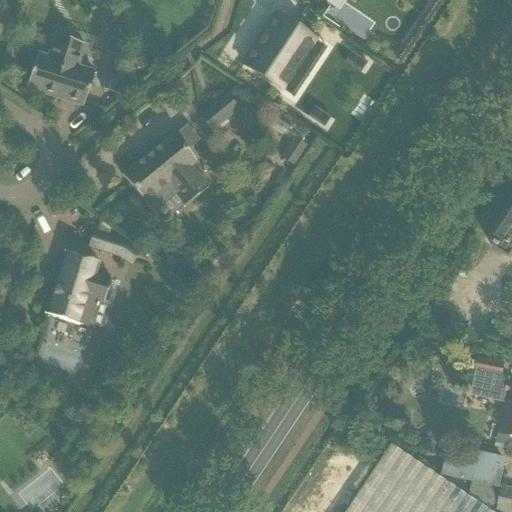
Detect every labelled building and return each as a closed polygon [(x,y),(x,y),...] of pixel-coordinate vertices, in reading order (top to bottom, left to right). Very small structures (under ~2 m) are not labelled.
[(275,15),(242,65),(282,91),(315,41),(275,15)] [(84,45),(54,35),(47,57),(37,54),(25,89),(82,108),(94,72),(77,67),(84,45)] [(350,52),(343,62),(360,73),(367,63),(350,52)] [(227,95),(199,118),(211,132),(238,109),(227,95)] [(314,107),(307,117),(323,128),(330,118),(314,107)] [(196,163),(173,134),(122,176),(152,213),(175,195),(185,207),(208,188),(191,167),(196,163)] [(294,140),(280,158),(291,166),(304,147),(294,140)] [(511,213),(490,246),(510,259),(511,255),(511,213)] [(88,248),(118,257),(123,241),(93,232),(88,248)] [(95,274),(99,263),(64,252),(44,315),(79,326),(79,324),(88,327),(96,301),(103,303),(111,279),(95,274)] [(511,437),(511,382),(508,382),(509,378),(501,376),(504,364),(478,358),(472,389),(504,396),(503,402),(509,403),(502,435),(511,437)] [(350,435),(348,443),(362,446),(363,438),(350,435)] [(363,438),(362,446),(371,448),(373,440),(363,438)] [(460,459),(458,466),(470,469),(472,461),(460,459)] [(472,461),(470,469),(482,471),(483,464),(472,461)] [(387,484),(382,509),(396,511),(419,511),(426,482),(425,482),(423,491),(387,484)] [(426,482),(419,511),(457,511),(460,500),(446,496),(448,487),(426,482)] [(340,494),(323,509),(325,511),(372,511),(374,511),(358,491),(346,501),(340,494)] [(466,501),(463,511),(502,511),(505,499),(504,499),(502,509),(466,501)] [(511,511),(511,500),(505,499),(502,511),(511,511)]
